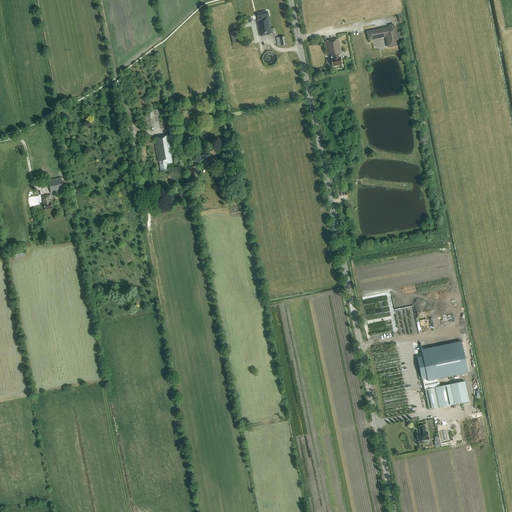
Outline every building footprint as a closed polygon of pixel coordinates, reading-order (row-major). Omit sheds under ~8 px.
[(260,36),(276,33),(275,28),(271,29),(268,17),(267,12),(257,14),(258,21),(257,21),(260,36)] [(395,27),(367,32),(369,40),(386,37),(387,44),(398,41),(395,27)] [(230,32),(232,44),(241,42),(238,30),(230,32)] [(276,38),(277,46),(287,45),(285,36),(276,38)] [(332,67),(342,65),(340,54),(342,54),(339,39),(325,42),(328,57),(330,56),(332,67)] [(276,61),(277,59),(276,56),(275,54),(273,52),(271,51),(268,51),(266,52),(264,54),(263,56),(262,59),(263,61),(264,63),(266,65),(268,66),(271,66),(273,65),(275,63),(276,61)] [(173,145),(179,144),(174,118),(166,120),(167,130),(168,130),(169,135),(154,137),(158,162),(159,162),(161,172),(168,171),(166,164),(174,163),(170,143),(172,142),(173,145)] [(206,158),(210,158),(209,152),(205,153),(204,152),(193,153),(194,162),(206,160),(206,158)] [(191,180),(198,179),(196,167),(189,168),(191,180)] [(63,191),(64,191),(61,178),(48,180),(51,194),(57,192),(58,195),(63,194),(63,191)] [(44,210),(52,209),(51,202),(52,202),(51,195),(42,196),(43,204),(44,204),(44,210)] [(12,252),(15,260),(26,256),(24,248),(12,252)] [(441,345),(439,337),(415,342),(417,351),(441,345)] [(442,355),(441,348),(417,351),(418,358),(442,355)] [(424,383),(447,378),(443,355),(419,359),(421,367),(424,383)] [(469,402),(465,382),(424,390),(429,410),(469,402)] [(429,440),(427,432),(426,432),(424,426),(418,427),(420,433),(416,434),(417,438),(417,439),(417,440),(418,441),(418,442),(429,440)]
